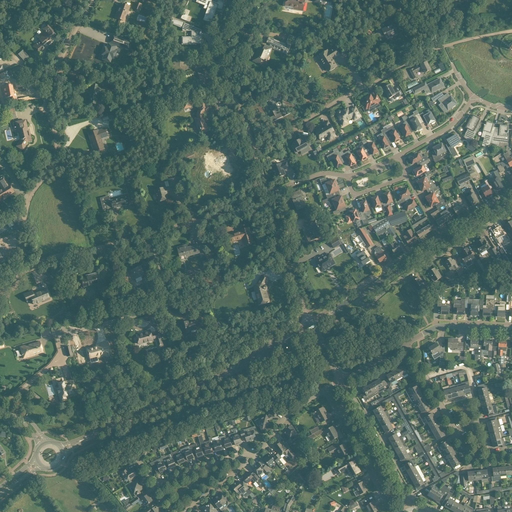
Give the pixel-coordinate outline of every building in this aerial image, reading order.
[(224,0),(200,0),(212,5),(210,9),(209,8),(205,17),(212,19),(213,15),(214,16),(215,11),(213,10),(215,6),(222,8),(225,0),(224,0)] [(286,0),(286,6),(290,7),(293,7),(293,10),(298,10),(303,11),(305,0),(304,0),(286,0)] [(133,8),(140,11),(142,5),(135,2),(133,8)] [(115,18),(120,19),(124,21),(130,6),(120,3),(115,18)] [(184,10),(181,19),(185,21),(189,12),(184,10)] [(61,17),(58,22),(64,26),(67,21),(61,17)] [(382,30),(383,32),(385,36),(388,34),(390,38),(399,34),(394,24),(398,22),(395,17),(384,23),(386,27),(382,30)] [(201,44),(201,30),(173,19),(171,23),(182,28),(182,31),(191,31),(191,38),(182,38),(182,44),(201,44)] [(33,47),(38,52),(42,48),(41,46),(50,37),(51,38),(55,35),(53,32),(53,31),(48,25),(43,29),(45,32),(41,36),(41,35),(38,38),(39,39),(36,43),(37,44),(33,47)] [(112,35),(110,42),(118,45),(119,42),(123,43),(124,40),(112,35)] [(265,45),(263,50),(259,48),(253,61),(258,63),(260,64),(262,59),(266,61),(272,48),(271,48),(272,45),(284,50),(283,53),(287,55),(292,43),(288,41),(286,44),(269,37),(266,43),(270,44),(269,47),(265,45)] [(102,60),(107,62),(110,63),(111,58),(113,59),(116,52),(114,51),(115,47),(108,44),(106,48),(104,47),(102,55),(104,56),(102,60)] [(324,65),(325,67),(328,71),(336,66),(331,59),(339,54),(335,48),(327,53),(326,51),(319,56),(322,61),(320,62),(323,66),(324,65)] [(410,71),(412,75),(414,79),(418,77),(415,72),(422,69),(425,73),(431,70),(427,62),(410,71)] [(198,71),(199,75),(202,85),(213,82),(211,77),(210,77),(207,68),(198,71)] [(417,87),(412,89),(415,94),(420,92),(424,90),(425,92),(430,90),(432,93),(437,91),(440,90),(440,89),(444,87),(440,79),(427,86),(425,83),(417,87)] [(12,84),(1,86),(2,93),(4,93),(5,98),(10,97),(10,100),(15,99),(15,96),(14,96),(12,84)] [(88,98),(93,99),(96,100),(97,92),(106,94),(107,88),(99,86),(91,84),(88,98)] [(385,87),(383,88),(389,99),(394,96),(394,97),(398,95),(399,96),(403,94),(399,87),(393,90),(390,85),(388,86),(387,85),(385,86),(385,87)] [(204,97),(211,102),(215,97),(211,94),(209,96),(206,94),(204,97)] [(457,104),(456,103),(456,102),(455,101),(454,101),(453,100),(452,100),(447,94),(440,100),(442,103),(443,103),(445,106),(442,109),(444,113),(448,110),(448,111),(452,107),(453,108),(455,106),(455,105),(457,104)] [(269,106),(274,116),(270,118),(272,122),(292,113),(291,110),(290,110),(292,113),(287,115),(285,111),(280,113),(275,104),(283,100),(280,95),(273,99),(273,98),(271,99),(271,100),(267,102),(269,101),(271,105),(269,106)] [(371,96),(363,100),(365,102),(363,104),(365,107),(363,108),(366,113),(370,110),(369,109),(378,104),(378,103),(380,101),(377,96),(372,98),(371,96)] [(181,102),(178,103),(180,110),(183,109),(191,108),(189,100),(181,102)] [(198,117),(198,118),(197,119),(198,121),(196,122),(197,126),(198,126),(200,126),(203,133),(204,133),(206,132),(207,132),(209,131),(206,124),(205,122),(206,122),(204,116),(204,115),(204,114),(209,108),(203,103),(198,109),(199,110),(199,111),(198,112),(198,113),(198,114),(197,115),(197,116),(198,117)] [(337,115),(342,123),(343,126),(349,123),(347,120),(352,118),(354,122),(362,117),(356,107),(349,111),(348,109),(341,112),(340,112),(339,111),(339,112),(338,112),(338,113),(338,114),(337,115)] [(423,114),(420,115),(423,121),(424,124),(427,122),(428,125),(431,123),(432,124),(434,122),(435,121),(431,113),(427,115),(427,114),(424,116),(423,114)] [(420,115),(419,114),(415,116),(416,118),(411,121),(416,131),(419,130),(419,131),(422,130),(421,129),(422,128),(419,123),(423,121),(420,115)] [(399,126),(403,133),(406,137),(411,134),(407,127),(410,125),(404,115),(401,116),(404,121),(405,123),(399,126)] [(466,128),(469,129),(464,138),(470,143),(482,124),(478,122),(480,119),(477,118),(478,117),(474,115),(474,116),(473,116),(472,118),(472,117),(471,119),(471,120),(470,119),(466,128)] [(13,123),(14,128),(14,130),(18,129),(19,130),(18,130),(21,139),(22,140),(19,144),(24,148),(28,142),(30,141),(29,138),(30,138),(29,133),(28,134),(25,120),(13,123)] [(320,141),(327,136),(330,141),(336,137),(334,133),(335,132),(330,125),(328,121),(323,124),(325,128),(321,130),(320,129),(315,131),(317,135),(316,136),(318,139),(319,138),(320,141)] [(490,145),(490,143),(496,128),(492,127),(493,124),(492,124),(492,123),(489,122),(488,123),(487,122),(486,125),(484,125),(484,126),(485,126),(483,131),(486,132),(482,146),(485,147),(490,145)] [(386,127),(383,129),(388,137),(391,136),(395,143),(400,140),(399,137),(400,137),(397,132),(396,133),(392,126),(387,129),(386,127)] [(500,129),(496,128),(490,143),(498,146),(499,142),(504,143),(504,136),(508,137),(508,136),(508,135),(508,134),(508,133),(508,132),(508,127),(500,126),(500,129)] [(97,130),(93,132),(88,133),(95,152),(104,149),(100,139),(107,136),(105,129),(98,131),(97,130)] [(388,137),(383,129),(380,130),(384,136),(381,137),(381,139),(379,140),(382,145),(384,149),(389,146),(385,139),(388,137)] [(286,138),(288,143),(299,139),(297,134),(286,138)] [(446,145),(453,158),(458,155),(454,148),(457,146),(456,145),(461,142),(457,135),(456,136),(455,135),(451,137),(452,138),(447,140),(449,143),(446,145)] [(305,139),(305,138),(302,140),(300,138),(299,139),(295,141),(294,142),(295,144),(294,145),(294,144),(291,146),(296,153),(300,150),(301,152),(305,149),(304,148),(311,143),(308,137),(305,139)] [(366,139),(362,141),(366,149),(369,148),(373,155),(379,152),(376,148),(373,143),(371,144),(370,143),(368,144),(366,139)] [(366,149),(362,141),(359,143),(360,145),(355,148),(358,155),(357,155),(359,159),(360,158),(362,161),(368,158),(363,151),(366,149)] [(432,156),(435,163),(442,159),(439,155),(446,151),(442,144),(441,144),(440,143),(437,145),(437,146),(433,148),(436,154),(432,156)] [(341,155),(339,153),(338,150),(335,152),(330,155),(332,159),(337,168),(343,165),(339,157),(341,156),(341,155)] [(183,155),(185,160),(195,156),(193,151),(183,155)] [(342,151),(339,153),(341,155),(341,156),(344,161),(347,159),(351,167),(356,164),(354,159),(351,154),(349,151),(344,154),(342,151)] [(421,153),(409,159),(412,165),(420,161),(421,163),(427,160),(428,160),(428,159),(426,155),(423,157),(421,153)] [(208,165),(207,165),(210,176),(223,172),(224,176),(227,175),(227,178),(230,177),(233,176),(230,164),(229,164),(229,161),(228,160),(229,160),(228,154),(212,158),(213,160),(214,160),(214,163),(208,165)] [(476,164),(472,156),(463,160),(466,168),(476,164)] [(503,158),(501,159),(503,162),(503,161),(506,166),(507,168),(510,167),(506,160),(505,160),(503,158)] [(414,172),(413,172),(415,176),(416,176),(417,177),(426,172),(424,169),(426,168),(424,165),(429,163),(428,160),(427,160),(421,163),(418,165),(420,168),(413,171),(414,172)] [(273,172),(274,171),(277,178),(278,178),(279,179),(280,179),(281,178),(282,177),(282,176),(286,175),(284,170),(289,168),(287,162),(281,164),(281,163),(272,167),(273,168),(272,168),(272,169),(272,171),(273,172)] [(496,178),(492,180),(498,190),(499,190),(499,189),(501,188),(502,188),(503,187),(499,181),(502,179),(497,170),(493,172),(496,178)] [(454,180),(457,188),(460,193),(460,192),(459,190),(462,189),(460,185),(467,181),(472,179),(469,173),(456,179),(454,180)] [(417,182),(420,187),(428,182),(431,181),(428,176),(426,177),(425,178),(422,180),(417,182)] [(8,185),(3,177),(0,179),(0,186),(2,189),(0,190),(0,200),(1,200),(2,201),(7,198),(7,197),(14,192),(9,185),(8,185)] [(326,184),(328,189),(337,185),(335,180),(328,183),(327,180),(325,181),(324,178),(320,180),(322,184),(322,185),(326,184)] [(169,186),(155,190),(156,195),(157,194),(159,202),(168,199),(166,192),(171,191),(178,189),(176,184),(175,179),(168,180),(169,186)] [(431,187),(433,189),(436,187),(435,184),(433,185),(431,181),(431,180),(428,182),(420,187),(422,192),(431,187)] [(481,190),(484,194),(486,197),(487,197),(487,198),(490,196),(489,195),(492,194),(490,190),(493,188),(488,180),(485,182),(488,186),(481,190)] [(326,196),(328,199),(333,196),(332,194),(339,191),(337,185),(328,189),(330,194),(326,196)] [(398,205),(399,205),(405,202),(403,199),(411,195),(407,189),(405,191),(404,190),(401,192),(401,193),(398,195),(400,197),(398,198),(400,201),(396,203),(398,205)] [(465,194),(467,197),(467,198),(472,206),(473,206),(479,202),(474,194),(474,193),(472,189),(468,191),(468,192),(465,194)] [(294,197),(295,200),(301,197),(303,196),(302,194),(300,191),(291,194),(293,198),(294,197)] [(383,203),(386,212),(388,216),(393,215),(389,205),(391,205),(390,203),(393,202),(389,192),(383,194),(386,202),(383,203)] [(426,198),(428,202),(436,198),(434,193),(426,198)] [(112,209),(126,206),(130,205),(127,195),(115,199),(110,201),(110,200),(105,201),(107,209),(112,208),(112,209)] [(332,200),(334,205),(344,202),(342,196),(334,199),(333,196),(328,199),(329,202),(332,200)] [(301,197),(295,200),(293,200),(297,210),(305,207),(301,197)] [(386,212),(383,203),(381,204),(378,197),(372,199),(375,209),(378,208),(379,209),(382,208),(384,213),(386,212)] [(437,208),(437,209),(445,204),(443,199),(441,200),(439,197),(436,198),(428,202),(431,207),(437,204),(439,207),(437,208)] [(405,202),(399,205),(401,208),(403,206),(405,209),(406,208),(407,211),(417,206),(413,200),(406,204),(405,202)] [(360,212),(362,217),(363,221),(366,220),(364,214),(367,213),(367,212),(370,211),(366,201),(360,203),(363,211),(360,212)] [(450,209),(452,207),(457,215),(465,211),(461,205),(456,208),(453,204),(451,205),(450,203),(449,203),(448,201),(446,202),(450,209)] [(344,202),(334,205),(337,211),(333,212),(334,215),(335,215),(340,213),(339,210),(346,207),(344,202)] [(363,221),(362,217),(359,218),(356,210),(355,210),(355,209),(351,211),(351,212),(350,212),(351,215),(350,216),(350,215),(346,217),(348,223),(352,221),(353,221),(354,222),(356,221),(357,222),(360,221),(361,224),(364,223),(363,221)] [(447,210),(440,214),(442,217),(445,222),(452,218),(450,215),(453,214),(450,209),(447,211),(447,210)] [(405,212),(387,218),(392,227),(408,221),(405,212)] [(419,216),(416,218),(420,224),(427,219),(425,216),(421,218),(420,216),(419,217),(419,216)] [(313,217),(304,221),(305,225),(304,225),(306,231),(305,232),(309,242),(317,238),(317,237),(318,237),(318,238),(323,236),(320,229),(318,230),(313,217)] [(440,219),(436,221),(439,226),(445,222),(442,217),(440,219)] [(392,227),(387,218),(371,224),(376,233),(377,233),(379,235),(384,232),(386,234),(389,232),(392,237),(396,234),(392,227)] [(420,224),(416,218),(415,218),(415,219),(414,219),(416,222),(411,225),(413,228),(420,224)] [(429,225),(423,229),(426,234),(433,230),(429,225)] [(241,230),(241,232),(228,235),(230,242),(244,238),(246,245),(253,243),(249,228),(241,230)] [(495,234),(494,235),(499,244),(502,243),(509,239),(507,236),(506,237),(503,232),(502,230),(501,231),(499,228),(494,232),(495,234)] [(426,234),(423,229),(416,233),(419,238),(426,234)] [(404,237),(407,242),(408,245),(411,243),(412,244),(416,242),(415,241),(416,240),(410,230),(405,233),(406,235),(404,237)] [(367,235),(361,238),(365,245),(367,248),(373,245),(367,235)] [(337,237),(330,241),(334,249),(341,244),(343,246),(344,245),(339,236),(337,237)] [(359,236),(354,238),(361,249),(365,246),(359,236)] [(475,246),(477,248),(476,249),(478,253),(479,252),(480,254),(490,248),(485,240),(484,241),(482,239),(477,242),(478,244),(475,246)] [(389,246),(392,250),(394,254),(394,253),(395,254),(398,253),(402,251),(396,242),(389,246)] [(199,254),(198,250),(197,245),(187,247),(187,245),(177,248),(179,257),(188,255),(188,257),(199,254)] [(377,253),(375,255),(378,260),(380,262),(383,261),(383,262),(387,259),(385,255),(383,253),(379,247),(375,250),(377,253)] [(469,251),(467,248),(462,252),(463,255),(461,257),(465,264),(475,258),(470,251),(469,251)] [(498,254),(494,256),(497,261),(499,265),(501,269),(505,266),(504,261),(507,259),(505,256),(502,250),(498,252),(497,253),(498,254)] [(364,251),(354,258),(358,265),(362,263),(363,265),(370,261),(364,251)] [(315,262),(319,267),(317,269),(319,273),(334,264),(329,255),(325,258),(323,255),(318,258),(319,259),(315,262)] [(445,262),(448,266),(449,268),(451,271),(455,269),(458,268),(454,261),(452,261),(451,259),(445,262)] [(474,263),(482,274),(486,272),(479,260),(474,263)] [(129,271),(131,276),(133,280),(141,277),(144,285),(150,282),(146,272),(143,273),(140,267),(129,271)] [(431,274),(429,275),(434,282),(435,281),(440,278),(441,277),(437,271),(436,271),(435,268),(429,272),(431,274)] [(463,268),(456,271),(459,276),(465,272),(463,268)] [(97,283),(96,280),(99,279),(100,279),(98,272),(90,274),(90,275),(91,276),(81,279),(83,286),(82,286),(81,288),(81,289),(82,294),(87,293),(85,287),(97,283)] [(262,276),(260,281),(257,286),(255,287),(260,304),(268,301),(265,291),(266,290),(267,289),(267,288),(267,287),(266,287),(266,286),(265,286),(268,279),(262,276)] [(234,281),(237,290),(245,287),(242,278),(234,281)] [(418,278),(416,279),(415,279),(413,280),(413,281),(414,284),(412,285),(415,289),(416,288),(417,291),(418,291),(419,291),(422,290),(424,294),(428,292),(429,295),(431,295),(428,286),(426,282),(423,284),(421,280),(420,281),(418,278)] [(443,282),(447,289),(449,288),(450,288),(455,288),(455,283),(449,284),(446,280),(443,282)] [(97,287),(99,294),(108,292),(106,285),(97,287)] [(27,302),(31,300),(33,305),(43,301),(43,302),(49,299),(45,289),(39,291),(39,292),(33,295),(32,291),(24,295),(27,302)] [(454,309),(457,310),(457,315),(464,315),(465,310),(465,309),(465,305),(465,300),(461,299),(461,304),(454,304),(454,309)] [(483,316),(483,317),(487,317),(487,316),(490,316),(491,313),(494,314),(494,310),(494,304),(494,299),(486,299),(486,303),(486,306),(488,306),(487,310),(484,310),(483,311),(483,316)] [(469,310),(471,311),(471,315),(478,316),(478,305),(473,305),(473,301),(469,300),(469,310)] [(181,305),(183,312),(195,308),(193,302),(181,305)] [(441,308),(441,314),(449,315),(449,310),(449,304),(442,304),(442,307),(442,308),(441,308)] [(494,310),(494,314),(498,314),(498,317),(505,317),(505,312),(505,304),(500,304),(500,305),(494,304),(494,310)] [(203,327),(202,323),(201,319),(188,322),(188,321),(179,324),(183,335),(191,333),(191,331),(203,327)] [(144,333),(144,334),(137,336),(139,344),(153,340),(153,339),(156,338),(159,347),(163,346),(161,337),(160,332),(152,335),(151,331),(144,333)] [(471,338),(471,339),(470,344),(468,344),(468,348),(474,349),(474,355),(475,355),(475,360),(481,360),(481,355),(481,350),(481,346),(478,345),(478,340),(475,339),(475,338),(471,338)] [(448,339),(448,344),(448,348),(452,348),(452,351),(463,351),(463,343),(457,343),(458,340),(448,339)] [(491,351),(492,351),(492,341),(484,340),(484,346),(481,346),(481,350),(487,351),(488,352),(488,358),(496,358),(496,352),(491,351)] [(498,356),(498,362),(499,362),(501,370),(505,370),(506,364),(504,364),(505,356),(505,354),(506,354),(507,341),(499,341),(499,347),(499,350),(498,350),(498,356)] [(25,345),(20,347),(23,358),(32,356),(32,355),(43,352),(40,342),(29,345),(29,346),(26,347),(25,345)] [(430,348),(429,348),(433,354),(432,355),(434,359),(440,356),(440,361),(444,361),(444,354),(444,348),(440,348),(439,347),(437,343),(433,346),(432,345),(429,346),(429,347),(430,348)] [(96,347),(87,349),(90,359),(90,358),(91,363),(98,361),(97,358),(104,356),(106,363),(112,361),(110,354),(111,354),(109,346),(102,348),(101,345),(96,347)] [(403,366),(398,369),(402,377),(407,374),(403,366)] [(411,367),(408,369),(413,378),(416,376),(411,367)] [(398,369),(392,372),(396,380),(402,377),(398,369)] [(396,380),(392,372),(387,376),(392,386),(398,383),(396,380)] [(57,389),(60,402),(66,401),(65,396),(67,396),(67,395),(75,393),(72,379),(58,383),(59,388),(57,389)] [(380,380),(374,383),(378,390),(379,390),(380,393),(386,389),(384,387),(380,380)] [(95,388),(94,381),(84,383),(86,390),(95,388)] [(461,383),(461,384),(464,395),(471,393),(468,385),(469,385),(468,381),(461,383)] [(502,386),(503,390),(505,390),(503,382),(494,384),(495,387),(502,386)] [(374,383),(368,386),(373,394),(378,390),(374,383)] [(461,384),(455,386),(458,397),(459,396),(459,397),(462,396),(464,395),(461,384)] [(449,387),(450,390),(452,398),(458,397),(455,386),(455,385),(449,387)] [(373,394),(368,386),(365,387),(366,388),(363,389),(365,393),(362,395),(366,401),(370,399),(374,397),(373,394)] [(409,390),(412,396),(420,392),(417,386),(409,390)] [(478,391),(480,397),(488,394),(491,393),(489,387),(478,391)] [(452,398),(450,390),(444,392),(446,400),(452,398)] [(412,396),(416,402),(423,397),(420,392),(412,396)] [(480,397),(481,403),(490,400),(493,399),(491,393),(488,394),(480,397)] [(395,406),(397,405),(393,397),(387,400),(388,403),(392,400),(395,406)] [(416,402),(419,407),(426,403),(423,397),(416,402)] [(481,403),(483,409),(491,407),(491,406),(495,405),(493,399),(490,400),(481,403)] [(420,418),(428,413),(426,410),(429,408),(426,403),(419,407),(422,412),(417,415),(419,418),(420,418)] [(315,412),(317,417),(321,423),(329,418),(324,407),(315,412)] [(373,411),(377,416),(384,412),(381,407),(373,411)] [(491,407),(483,409),(485,415),(493,413),(491,407)] [(273,411),(271,410),(268,413),(269,414),(268,416),(267,416),(266,415),(260,419),(262,421),(259,422),(261,425),(259,426),(262,432),(267,429),(266,427),(268,426),(270,425),(267,420),(269,419),(273,416),(275,417),(277,414),(273,411)] [(377,416),(380,422),(387,418),(384,412),(377,416)] [(424,426),(428,424),(435,419),(432,414),(429,416),(428,413),(420,418),(424,426)] [(380,422),(383,427),(390,423),(392,422),(393,422),(390,416),(387,418),(380,422)] [(397,430),(402,427),(408,424),(403,416),(401,417),(405,423),(404,423),(401,425),(400,424),(395,427),(392,422),(390,423),(383,427),(386,433),(395,428),(397,430)] [(428,424),(431,429),(439,425),(435,419),(428,424)] [(487,423),(489,429),(497,427),(500,426),(499,419),(495,420),(487,423)] [(408,428),(411,433),(413,432),(408,424),(402,427),(404,430),(408,428)] [(432,431),(434,435),(442,430),(439,425),(431,429),(427,431),(429,433),(432,431)] [(334,426),(330,428),(325,431),(331,441),(334,439),(339,437),(335,430),(336,430),(334,426)] [(490,432),(491,435),(499,433),(502,432),(500,426),(497,427),(489,429),(488,430),(489,432),(490,432)] [(283,434),(286,438),(290,443),(299,437),(294,430),(291,432),(289,429),(283,434)] [(240,431),(241,433),(242,438),(245,437),(247,442),(251,440),(252,441),(254,440),(254,439),(256,439),(255,434),(253,431),(244,433),(243,430),(240,431)] [(320,430),(312,434),(302,440),(304,444),(314,438),(314,437),(322,432),(321,430),(320,430)] [(442,430),(434,435),(437,440),(445,436),(442,430)] [(200,444),(201,447),(202,450),(205,449),(207,454),(209,454),(210,455),(213,454),(212,453),(213,452),(213,450),(210,444),(204,446),(204,443),(202,435),(201,436),(199,432),(197,433),(198,437),(200,444)] [(229,435),(229,438),(231,441),(234,440),(235,445),(238,445),(241,444),(242,443),(240,439),(239,434),(235,435),(234,433),(229,435)] [(491,435),(492,441),(501,439),(499,433),(491,435)] [(389,438),(392,444),(402,439),(403,438),(401,435),(398,437),(396,434),(389,438)] [(208,438),(210,444),(213,450),(215,449),(216,451),(219,451),(222,450),(223,449),(221,445),(220,440),(219,437),(219,436),(212,438),(211,437),(208,438)] [(225,436),(219,437),(220,440),(221,445),(225,444),(226,448),(228,448),(229,448),(231,447),(232,446),(231,441),(229,438),(226,439),(225,436)] [(501,439),(492,441),(492,442),(492,445),(493,445),(494,447),(502,445),(503,447),(506,447),(503,438),(501,439)] [(392,444),(395,450),(405,444),(402,439),(392,444)] [(421,442),(425,450),(431,447),(429,444),(425,446),(423,441),(421,442)] [(440,445),(444,451),(451,447),(448,441),(440,445)] [(281,442),(274,447),(279,454),(276,456),(283,465),(286,462),(281,456),(284,454),(285,456),(287,454),(291,459),(295,456),(292,451),(291,450),(288,446),(285,448),(281,442)] [(417,452),(418,455),(424,452),(419,443),(417,444),(414,446),(417,451),(417,452)] [(189,446),(191,450),(195,448),(197,457),(204,455),(202,450),(201,447),(198,448),(196,444),(189,446)] [(349,453),(344,444),(340,447),(338,444),(328,449),(330,454),(337,450),(341,458),(349,453)] [(397,453),(398,455),(406,451),(409,449),(408,446),(407,447),(405,444),(395,450),(395,451),(396,453),(397,453)] [(194,458),(191,450),(189,446),(180,450),(182,453),(183,457),(186,456),(188,461),(194,458)] [(444,451),(447,456),(454,452),(451,447),(444,451)] [(171,454),(173,457),(174,460),(177,459),(179,464),(185,462),(183,457),(182,453),(178,455),(177,451),(173,453),(171,454)] [(406,451),(398,455),(401,461),(406,458),(407,461),(412,458),(413,458),(410,453),(407,454),(406,451)] [(423,455),(426,461),(428,460),(424,452),(418,455),(420,457),(423,455)] [(444,458),(447,463),(450,462),(457,458),(454,452),(447,456),(444,458)] [(161,457),(162,458),(165,464),(168,463),(170,468),(176,466),(174,460),(173,457),(169,459),(168,455),(165,456),(165,455),(161,457)] [(270,455),(264,460),(270,467),(277,462),(278,464),(281,468),(281,467),(283,469),(285,467),(284,465),(283,465),(276,456),(275,455),(272,457),(270,455)] [(165,464),(162,458),(157,460),(152,462),(150,463),(154,469),(158,467),(160,473),(167,470),(165,464)] [(450,462),(447,463),(449,466),(451,464),(453,468),(460,463),(457,458),(450,462)] [(354,461),(350,463),(348,460),(337,466),(340,472),(340,473),(344,471),(345,472),(348,470),(351,476),(360,472),(357,466),(358,466),(357,465),(356,465),(356,464),(356,463),(355,462),(354,461)] [(404,466),(407,472),(417,466),(416,463),(413,465),(412,462),(404,466)] [(256,472),(259,475),(261,478),(266,474),(270,470),(266,465),(263,467),(259,463),(253,468),(256,472)] [(410,477),(418,473),(415,467),(407,472),(408,472),(407,472),(407,473),(408,475),(409,475),(410,477)] [(127,468),(122,470),(120,471),(124,478),(127,476),(129,481),(130,481),(134,478),(137,476),(133,469),(129,471),(127,468)] [(438,468),(436,470),(440,475),(441,478),(448,474),(446,471),(441,473),(438,468)] [(410,477),(413,483),(424,477),(424,476),(421,471),(410,477)] [(254,484),(256,482),(261,488),(265,486),(259,479),(256,475),(253,477),(249,472),(243,477),(246,481),(248,484),(252,481),(254,484)] [(450,475),(441,480),(445,483),(450,475)] [(357,491),(359,495),(367,491),(367,492),(368,492),(363,483),(365,482),(363,478),(354,484),(358,491),(357,491)] [(421,478),(413,483),(414,483),(413,483),(415,486),(417,488),(421,486),(422,488),(428,485),(426,481),(423,483),(421,478)] [(231,486),(237,493),(239,496),(245,491),(249,495),(252,498),(252,499),(254,501),(255,501),(256,503),(259,501),(257,499),(249,488),(247,486),(243,481),(240,484),(238,481),(231,486)] [(136,482),(132,484),(128,486),(131,492),(133,491),(135,496),(141,493),(140,491),(143,489),(140,485),(139,486),(136,482)] [(433,499),(438,492),(433,488),(434,487),(432,485),(424,490),(424,491),(424,492),(428,495),(430,497),(430,498),(432,499),(433,499)] [(444,500),(447,496),(449,492),(450,490),(447,489),(446,491),(441,488),(438,492),(433,499),(439,502),(441,498),(444,500)] [(445,508),(447,509),(448,508),(450,509),(455,502),(456,499),(451,496),(452,494),(449,492),(443,504),(445,505),(445,506),(445,508)] [(140,496),(135,499),(126,506),(128,509),(133,505),(141,500),(146,506),(149,504),(153,501),(150,497),(151,496),(149,494),(142,499),(140,496)] [(219,508),(221,510),(222,510),(224,509),(224,507),(223,505),(226,503),(228,505),(231,503),(227,497),(224,499),(221,494),(216,498),(215,498),(214,499),(214,500),(213,500),(219,508)] [(494,500),(493,494),(490,494),(483,495),(483,497),(490,496),(490,500),(491,505),(494,504),(494,500)] [(373,495),(365,499),(361,502),(364,507),(366,506),(369,511),(375,511),(378,511),(379,511),(374,503),(377,502),(373,495)] [(288,511),(290,506),(296,498),(293,497),(291,500),(289,499),(285,505),(283,510),(281,510),(280,511),(288,511)] [(450,509),(455,511),(456,511),(460,505),(455,502),(450,509)]
